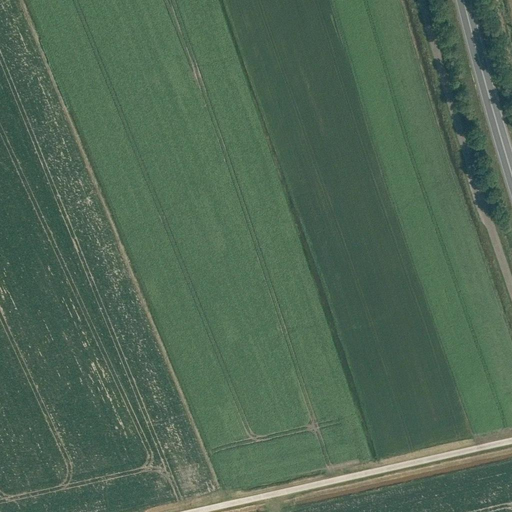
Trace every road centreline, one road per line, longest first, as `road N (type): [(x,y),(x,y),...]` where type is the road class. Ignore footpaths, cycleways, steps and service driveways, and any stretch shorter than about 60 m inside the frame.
road 1 (unclassified): [(187,511),(511,440)]
road 2 (unclassified): [(511,280),(423,0)]
road 3 (trunk): [(511,173),(463,0)]
